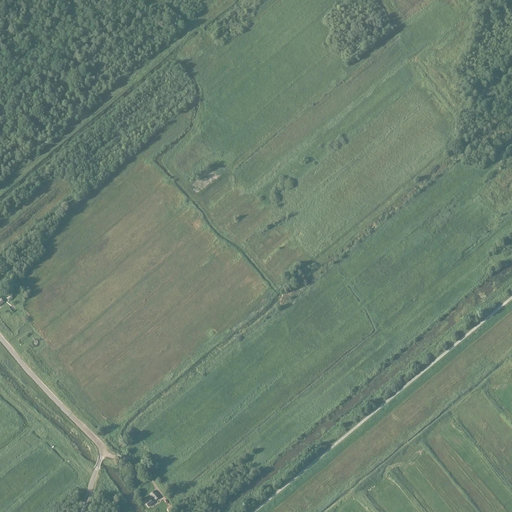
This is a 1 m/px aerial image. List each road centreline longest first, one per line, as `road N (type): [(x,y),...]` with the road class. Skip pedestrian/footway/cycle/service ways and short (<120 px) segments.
road 1 (track): [(0,192),(228,0)]
road 2 (tertiary): [(102,453),(0,337)]
